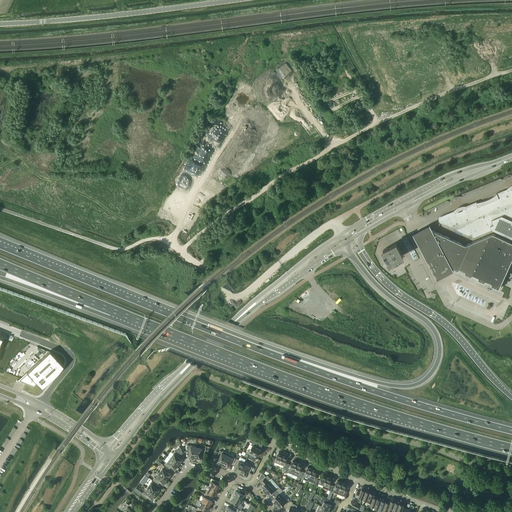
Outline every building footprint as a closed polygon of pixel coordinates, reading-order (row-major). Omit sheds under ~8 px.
[(439,219),(439,220),(439,221),(439,222),(440,222),(440,223),(462,233),(468,235),(471,234),(473,237),(492,230),(511,238),(511,190),(508,189),(508,188),(496,194),(492,197),(487,200),(482,201),(477,203),(476,202),(464,207),(463,211),(459,212),(455,211),(455,210),(441,216),(440,217),(439,217),(439,218),(439,219)] [(429,225),(412,233),(437,280),(454,271),(452,268),(453,268),(458,271),(459,269),(465,272),(464,273),(471,277),(472,275),(478,277),(477,279),(484,282),(485,281),(491,283),(490,285),(499,289),(511,259),(511,242),(493,234),(465,245),(433,231),(430,226),(429,225)] [(402,255),(396,243),(384,250),(390,262),(402,255)] [(49,351),(19,379),(33,384),(36,382),(41,388),(58,372),(63,366),(49,351)] [(248,449),(246,453),(255,457),(257,455),(258,455),(261,450),(260,449),(263,444),(254,441),(252,445),(250,450),(248,449)] [(187,445),(186,447),(187,448),(187,451),(190,452),(189,457),(192,458),(192,457),(195,457),(196,447),(196,446),(187,445)] [(202,449),(196,447),(195,457),(197,458),(197,459),(200,460),(201,454),(204,454),(205,451),(206,451),(206,448),(202,447),(202,449)] [(220,450),(217,456),(219,457),(217,463),(219,464),(220,463),(223,464),(228,454),(223,451),(222,452),(220,450)] [(174,454),(170,458),(178,464),(180,462),(181,463),(183,460),(178,457),(180,455),(175,451),(173,453),(174,454)] [(273,457),(271,463),(274,464),(275,461),(280,463),(283,453),(279,452),(276,459),(273,457)] [(283,453),(280,463),(284,465),(283,468),(286,469),(288,465),(288,464),(285,462),(288,455),(283,453)] [(228,454),(223,464),(225,465),(225,466),(227,468),(230,463),(232,464),(235,458),(233,457),(233,456),(228,454)] [(178,464),(170,458),(167,463),(166,462),(164,465),(170,469),(171,466),(176,470),(178,467),(177,467),(178,464)] [(239,473),(244,464),(239,461),(239,460),(237,459),(234,465),(236,466),(234,471),(236,472),(237,471),(239,473)] [(244,464),(239,473),(242,474),(241,475),(244,476),(247,471),(249,473),(252,467),(250,465),(251,464),(246,461),(244,464)] [(286,469),(285,472),(288,473),(288,472),(293,474),(297,463),(293,461),(290,466),(288,465),(286,469)] [(297,463),(293,474),(297,476),(297,477),(300,478),(301,477),(303,471),(300,470),(302,465),(297,463)] [(159,473),(167,479),(169,477),(170,478),(171,475),(167,472),(169,470),(163,466),(162,468),(162,469),(159,473)] [(303,471),(301,477),(303,478),(303,479),(308,481),(313,469),(308,467),(305,472),(303,471)] [(313,469),(308,481),(312,482),(312,483),(315,484),(317,479),(318,477),(315,476),(318,469),(314,467),(313,469)] [(167,479),(159,473),(155,478),(155,477),(153,480),(158,484),(160,481),(164,485),(166,482),(165,482),(167,479)] [(262,473),(258,480),(263,485),(260,488),(264,492),(272,484),(269,480),(270,479),(267,475),(266,477),(262,473)] [(315,484),(315,485),(318,486),(319,483),(324,484),(324,485),(327,476),(328,475),(323,473),(320,480),(317,479),(315,484)] [(145,475),(140,482),(143,485),(148,477),(145,475)] [(324,484),(322,488),(324,488),(330,491),(331,488),(332,485),(330,484),(332,478),(327,476),(324,485),(324,484)] [(209,486),(217,490),(218,488),(220,488),(219,486),(218,485),(219,483),(220,483),(221,483),(213,479),(212,482),(211,481),(209,486)] [(147,488),(155,494),(157,492),(158,493),(160,491),(157,489),(159,486),(152,481),(147,488)] [(331,488),(330,491),(333,492),(338,494),(342,482),(337,481),(335,486),(332,485),(331,488)] [(342,482),(338,494),(342,496),(345,497),(347,491),(345,490),(347,484),(342,482)] [(272,484),(264,492),(267,496),(268,495),(272,492),(274,494),(280,488),(278,486),(276,488),(272,484)] [(216,493),(217,490),(209,486),(206,491),(207,492),(206,494),(213,498),(213,497),(212,497),(213,495),(214,495),(216,495),(216,493)] [(362,499),(367,488),(362,486),(360,491),(357,490),(355,496),(362,499)] [(154,497),(155,494),(147,488),(144,493),(143,492),(141,495),(147,499),(148,496),(153,500),(155,497),(154,497)] [(271,500),(275,504),(284,496),(280,493),(282,491),(280,488),(274,494),(275,496),(271,500)] [(367,488),(362,499),(367,500),(371,489),(367,488)] [(371,489),(367,500),(371,502),(374,494),(375,491),(371,489)] [(235,490),(233,495),(242,500),(244,495),(246,496),(247,493),(242,490),(240,493),(235,490)] [(213,498),(206,494),(204,497),(203,496),(201,501),(209,505),(210,503),(212,503),(212,501),(211,500),(212,498),(213,498)] [(374,506),(378,495),(374,494),(371,502),(370,505),(374,506)] [(233,495),(230,500),(235,503),(234,505),(241,509),(243,506),(241,505),(243,501),(242,500),(233,495)] [(378,495),(374,506),(378,508),(382,497),(378,495)] [(284,496),(275,504),(278,508),(283,504),(285,507),(290,501),(289,499),(287,501),(284,496)] [(322,503),(321,506),(330,510),(332,506),(327,503),(328,500),(322,497),(320,502),(322,503)] [(382,497),(378,508),(382,510),(387,498),(382,497)] [(388,508),(392,510),(396,499),(392,497),(391,500),(388,508)] [(391,500),(387,498),(382,510),(387,511),(388,508),(391,500)] [(396,499),(392,510),(396,511),(400,500),(396,499)] [(198,500),(196,505),(198,506),(199,507),(198,509),(203,511),(204,511),(206,510),(207,510),(209,510),(208,508),(209,505),(201,501),(198,500)] [(400,500),(396,511),(397,511),(404,511),(406,508),(403,507),(405,502),(400,500)] [(290,501),(285,507),(289,509),(287,511),(293,511),(296,508),(297,505),(293,503),(293,502),(290,501)]
